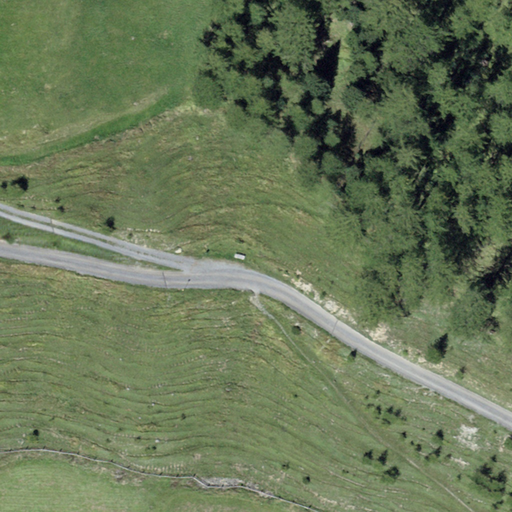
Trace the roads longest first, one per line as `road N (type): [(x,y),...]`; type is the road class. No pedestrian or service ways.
road 1 (track): [(511,404),(357,320),(0,246)]
road 2 (track): [(0,194),(163,281)]
